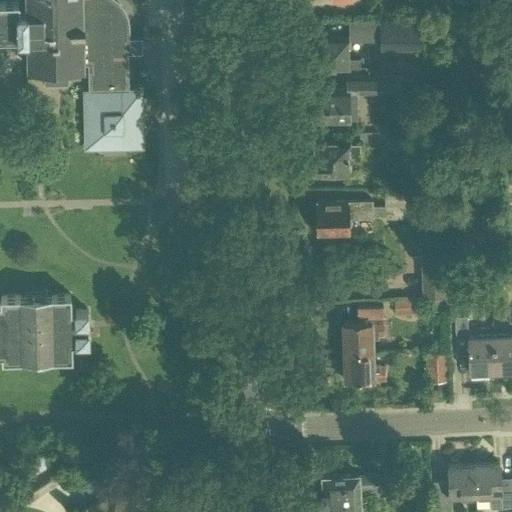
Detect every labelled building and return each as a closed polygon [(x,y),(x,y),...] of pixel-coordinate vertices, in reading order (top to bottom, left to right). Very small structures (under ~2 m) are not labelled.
[(130,53),(131,16),(112,0),(26,0),(27,11),(19,11),(19,1),(0,1),(0,351),(2,351),(2,357),(72,356),(72,341),(89,340),(88,308),(71,309),(70,293),(1,295),(1,301),(0,301),(0,37),(28,37),(28,65),(88,64),(89,95),(84,95),(85,143),(90,143),(90,148),(138,146),(138,141),(143,141),(142,93),(137,93),(137,88),(128,89),(128,53),(130,53)] [(380,18),(381,45),(421,44),(421,17),(380,18)] [(471,28),(473,44),(483,43),(482,27),(471,28)] [(359,57),(347,57),(347,36),(313,37),(313,67),(359,66),(359,57)] [(43,90),(83,90),(83,73),(43,73),(43,90)] [(314,87),(314,120),(349,119),(349,118),(358,118),(357,93),(400,92),(400,76),(348,77),(348,87),(314,87)] [(315,141),(315,172),(349,171),(349,154),(360,153),(360,146),(398,146),(398,148),(429,148),(429,131),(398,132),(398,135),(384,135),(384,132),(360,132),(360,141),(349,141),(349,140),(315,141)] [(386,204),(373,204),(373,198),(316,199),(316,231),(351,231),(350,216),(373,216),(373,214),(386,214),(386,216),(425,215),(425,189),(386,189),(386,204)] [(422,250),(422,268),(444,268),(443,249),(422,250)] [(444,294),(444,268),(422,268),(423,295),(444,294)] [(394,298),(395,315),(419,313),(418,297),(394,298)] [(344,321),(344,349),(373,348),(372,333),(384,332),(383,303),(357,303),(358,320),(344,321)] [(494,369),(493,333),(468,334),(467,314),(455,315),(456,352),(468,352),(469,371),(494,369)] [(511,332),(493,333),(494,369),(511,368),(511,332)] [(373,348),(344,349),(345,378),(385,377),(385,364),(373,364),(373,348)] [(428,352),(429,381),(446,381),(445,352),(428,352)] [(14,472),(32,499),(63,480),(46,452),(14,472)] [(500,461),(474,462),(475,494),(490,493),(491,506),(511,505),(511,476),(500,477),(500,461)] [(475,494),(474,462),(448,463),(449,479),(437,479),(439,509),(452,508),(452,495),(475,494)] [(392,472),(360,474),(360,472),(322,474),(323,511),(361,511),(361,488),(379,487),(380,493),(393,493),(392,472)] [(76,511),(75,511),(169,511),(162,500),(150,508),(143,497),(131,505),(117,485),(76,511)]
